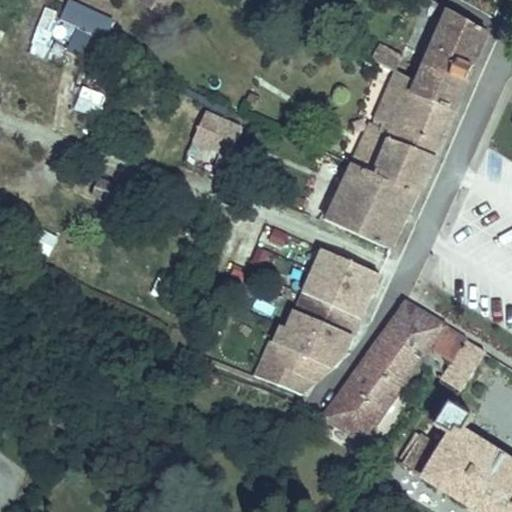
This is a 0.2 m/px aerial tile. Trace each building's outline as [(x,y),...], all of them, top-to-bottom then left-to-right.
[(161,16),(171,0),(145,0),(143,4),(161,16)] [(108,28),(66,7),(60,22),(102,41),(108,28)] [(488,34),(449,12),(418,84),(413,96),(453,114),(488,34)] [(381,47),(374,59),(394,72),(401,58),(381,47)] [(397,74),(378,119),(387,124),(383,131),(375,126),(372,124),(352,165),(353,166),(418,195),(453,114),(413,96),(418,84),(397,74)] [(194,140),(230,156),(242,131),(205,115),(194,140)] [(387,124),(378,119),(375,126),(383,131),(387,124)] [(189,147),(184,166),(222,175),(226,157),(189,147)] [(391,251),(418,195),(353,166),(327,222),(391,251)] [(98,181),(93,195),(123,207),(128,192),(98,181)] [(97,286),(118,245),(102,237),(81,278),(97,286)] [(323,251),(304,295),(360,320),(380,276),(323,251)] [(284,329),(291,332),(340,354),(344,357),(360,320),(300,293),(284,329)] [(413,362),(442,323),(406,300),(326,414),(386,454),(393,443),(369,427),(413,362)] [(451,388),(479,346),(442,323),(413,362),(426,370),(451,388)] [(291,332),(278,326),(263,360),(259,358),(251,376),(300,396),(315,383),(276,366),(291,332)] [(340,354),(291,332),(276,366),(315,383),(326,374),(330,366),(333,368),(340,354)] [(511,511),(511,462),(462,428),(470,416),(448,400),(424,435),(442,446),(436,454),(426,448),(416,462),(410,458),(404,466),(474,511),(511,511)]
